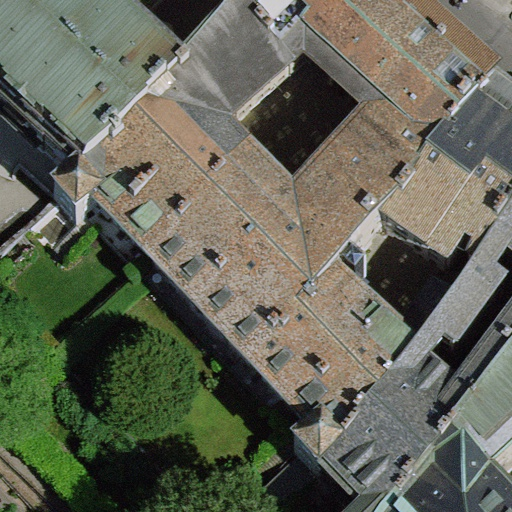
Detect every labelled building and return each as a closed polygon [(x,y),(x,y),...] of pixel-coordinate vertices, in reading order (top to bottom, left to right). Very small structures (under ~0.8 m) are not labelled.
[(3,0),(0,5),(0,107),(83,186),(188,82),(102,0),(3,0)] [(401,13),(387,0),(264,0),(188,82),(83,186),(62,206),(82,230),(105,210),(156,265),(248,173),(220,141),(310,63),(381,130),(432,173),(497,98),(401,13)] [(511,109),(510,108),(497,98),(432,173),(382,232),(452,276),(469,289),(503,246),(511,235),(511,109)] [(295,219),(248,173),(156,265),(319,439),(298,459),(304,465),(320,482),(347,456),(469,289),(452,276),(402,348),(368,317),(347,318),(325,302),(382,232),(432,173),(381,130),(295,219)] [(320,482),(323,485),(331,480),(361,511),(401,511),(511,377),(511,235),(503,246),(469,289),(347,456),(320,482)] [(511,511),(511,377),(401,511),(511,511)] [(282,511),(320,482),(304,465),(252,511),(247,507),(241,511),(282,511)]
